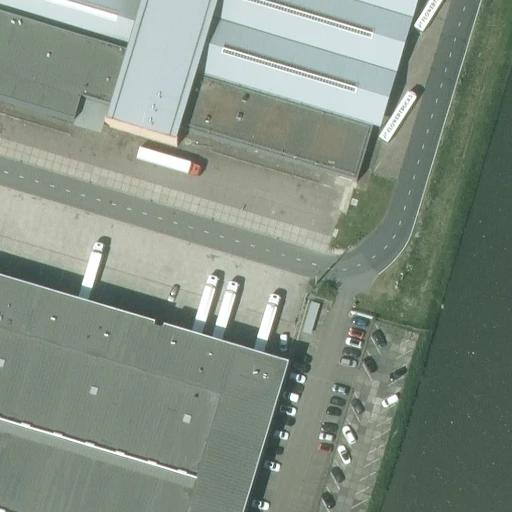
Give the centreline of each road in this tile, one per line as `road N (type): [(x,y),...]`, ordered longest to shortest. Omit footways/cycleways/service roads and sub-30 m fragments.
road 1 (unclassified): [(0,173),(339,274),(391,249),(464,0)]
road 2 (unknown): [(355,266),(279,511)]
